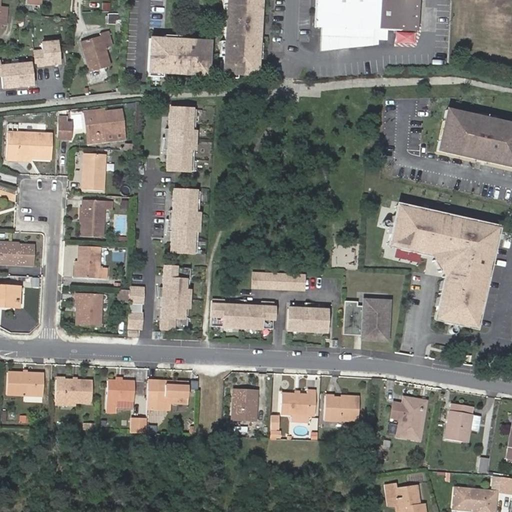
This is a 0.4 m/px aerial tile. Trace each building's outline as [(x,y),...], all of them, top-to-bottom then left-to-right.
[(227,0),(226,21),(230,20),(230,34),(226,34),(224,74),(239,74),(258,75),(260,36),(256,35),(256,22),(260,22),(261,0),(227,0)] [(316,0),(315,27),(400,30),(400,0),(316,0)] [(400,0),(400,30),(418,31),(418,0),(400,0)] [(123,13),(113,13),(112,24),(122,24),(123,13)] [(90,72),(110,66),(105,48),(112,46),(108,31),(100,33),(101,35),(81,41),(90,72)] [(189,41),(151,40),(150,74),(209,76),(210,42),(195,42),(195,45),(189,45),(189,41)] [(34,51),(36,66),(59,64),(57,42),(42,43),(42,51),(34,51)] [(0,61),(0,60),(0,75),(1,76),(3,88),(18,87),(15,65),(1,66),(0,61)] [(30,64),(15,65),(18,87),(32,85),(30,64)] [(195,108),(169,107),(166,169),(192,170),(193,157),(188,157),(189,147),(193,147),(194,130),(189,130),(190,120),(194,120),(195,108)] [(122,109),(90,113),(92,132),(87,132),(88,141),(107,140),(106,133),(124,131),(122,109)] [(511,125),(446,110),(437,151),(511,167),(511,125)] [(70,124),(58,123),(57,132),(57,138),(69,139),(70,124)] [(8,156),(18,157),(18,154),(29,154),(29,157),(51,159),(52,134),(20,132),(9,131),(8,156)] [(124,131),(106,133),(107,140),(125,138),(124,131)] [(420,136),(411,136),(410,153),(419,153),(420,136)] [(86,161),(84,161),(82,186),(103,187),(105,151),(87,150),(86,161)] [(199,190),(173,189),(171,251),(197,252),(197,240),(193,240),(193,230),(198,230),(198,213),(194,213),(194,203),(199,203),(199,190)] [(83,199),(81,234),(103,236),(104,208),(112,208),(112,200),(83,199)] [(497,228),(397,206),(388,246),(438,258),(445,270),(434,320),(475,329),(497,228)] [(0,243),(0,262),(31,264),(32,245),(0,243)] [(106,270),(97,269),(98,246),(78,244),(77,276),(105,278),(106,270)] [(191,267),(165,266),(162,329),(188,330),(188,318),(184,317),(184,307),(189,308),(190,290),(185,290),(186,280),(190,280),(191,267)] [(304,276),(252,275),(251,289),(303,291),(304,276)] [(129,288),(129,289),(129,290),(129,301),(127,326),(140,327),(143,287),(129,286),(129,288)] [(0,305),(14,306),(15,288),(0,287),(0,305)] [(129,289),(119,288),(118,300),(129,301),(129,290),(129,289)] [(78,310),(76,310),(75,323),(99,324),(101,292),(77,291),(76,299),(79,299),(78,310)] [(356,302),(343,301),(342,334),(354,335),(354,331),(362,332),(362,339),(386,340),(388,301),(364,300),(363,306),(356,305),(356,302)] [(211,302),(210,328),(272,330),(273,304),(261,304),(260,308),(223,307),(223,302),(211,302)] [(288,309),(287,331),(325,332),(326,310),(288,309)] [(6,374),(5,395),(41,396),(42,375),(6,374)] [(55,380),(54,401),(90,403),(92,382),(55,380)] [(148,380),(147,403),(158,403),(158,402),(169,402),(188,403),(188,381),(173,381),(173,385),(159,385),(159,380),(148,380)] [(132,382),(106,381),(106,400),(105,413),(115,413),(115,409),(116,400),(132,401),(132,382)] [(257,391),(234,389),(232,420),(255,421),(257,391)] [(281,413),(292,413),(308,414),(314,414),(315,391),(307,390),(306,392),(282,391),(281,413)] [(348,397),(348,398),(335,398),(335,395),(326,395),(325,419),(342,419),(342,418),(360,419),(360,397),(348,397)] [(389,419),(399,421),(396,436),(419,440),(425,401),(407,398),(406,405),(401,405),(391,403),(389,419)] [(132,401),(116,400),(115,409),(131,409),(132,401)] [(158,403),(147,403),(147,409),(169,410),(169,402),(158,402),(158,403)] [(451,403),(445,439),(466,442),(468,427),(477,429),(480,415),(470,414),(471,407),(451,403)] [(308,414),(292,413),(291,421),(308,422),(308,414)] [(277,415),(270,415),(269,427),(269,438),(276,438),(277,415)] [(131,418),(130,433),(145,433),(146,418),(131,418)] [(488,458),(479,457),(478,472),(486,473),(488,458)] [(500,492),(511,493),(511,478),(501,477),(500,492)] [(396,484),(384,486),(387,506),(398,504),(398,499),(396,488),(396,484)] [(396,488),(398,499),(398,504),(399,511),(423,511),(422,503),(418,504),(415,486),(396,488)] [(493,511),(495,492),(453,488),(452,508),(473,511),(472,511),(493,511)]
